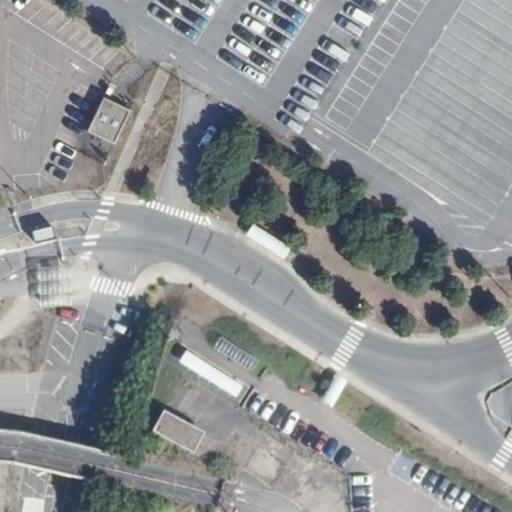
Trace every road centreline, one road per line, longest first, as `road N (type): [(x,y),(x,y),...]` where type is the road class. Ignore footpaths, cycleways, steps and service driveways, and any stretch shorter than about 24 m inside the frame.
road 1 (unknown): [(438,0),(343,155)]
road 2 (unknown): [(141,223),(209,71)]
